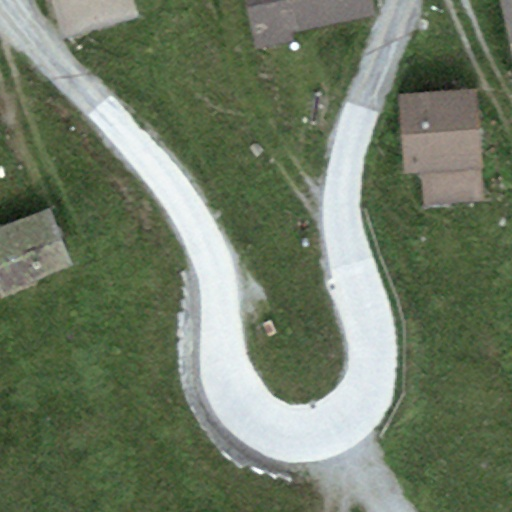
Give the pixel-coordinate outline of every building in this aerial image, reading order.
[(131,0),(51,0),(64,39),(137,17),(131,0)] [(368,0),(243,0),(255,51),(293,43),(290,32),(371,15),(368,0)] [(511,0),(499,0),(511,54),(511,0)] [(475,90),(398,96),(403,174),(422,173),(424,205),(483,201),(475,90)] [(50,209),(0,229),(0,295),(1,297),(73,268),(50,209)]
